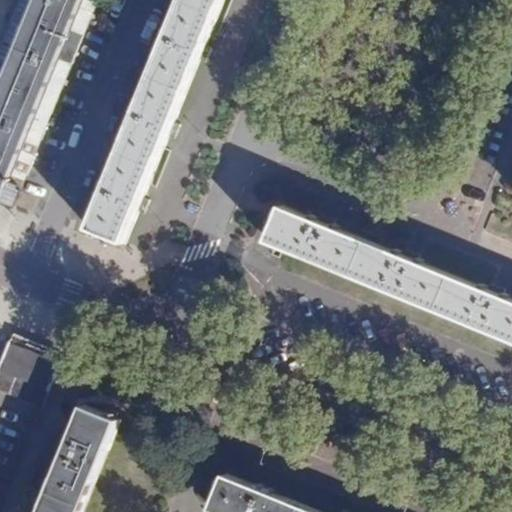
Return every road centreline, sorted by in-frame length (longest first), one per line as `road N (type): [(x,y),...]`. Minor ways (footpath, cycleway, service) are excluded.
road 1 (residential): [(242,138),(290,138),(450,184),(511,15)]
road 2 (residential): [(162,326),(511,471)]
road 3 (residential): [(511,391),(317,308),(237,297),(162,326)]
road 4 (unclassified): [(36,278),(145,0)]
road 5 (unknown): [(231,354),(235,441),(394,511)]
road 6 (residential): [(162,326),(242,138)]
road 7 (residential): [(297,0),(242,138)]
road 8 (residential): [(36,278),(162,326)]
